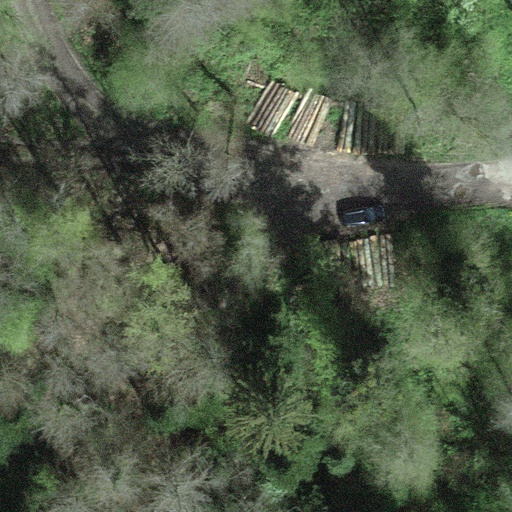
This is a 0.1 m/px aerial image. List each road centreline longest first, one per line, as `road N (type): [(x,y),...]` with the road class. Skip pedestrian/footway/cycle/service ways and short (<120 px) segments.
road 1 (track): [(0,454),(325,179),(511,182)]
road 2 (track): [(51,0),(64,53),(116,111),(182,155),(325,179)]
